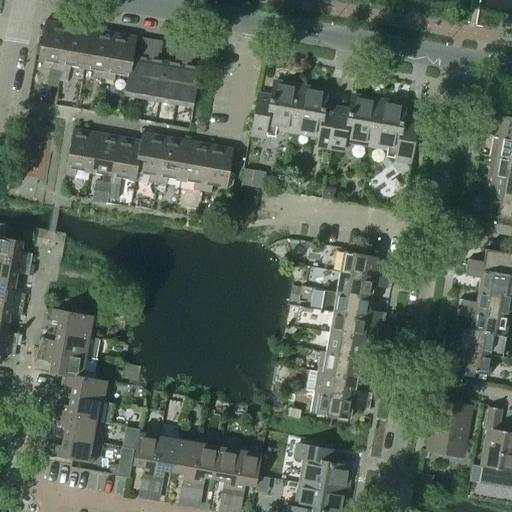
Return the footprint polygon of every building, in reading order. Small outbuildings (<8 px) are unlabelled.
[(60,71),(69,26),(44,21),(37,61),(52,64),(51,70),(60,71)] [(83,69),(90,30),(69,26),(60,71),(69,73),(70,67),(83,69)] [(104,79),(113,34),(90,30),(83,69),(97,72),(96,78),(104,79)] [(132,56),(133,57),(136,38),(113,34),(104,79),(113,81),(114,75),(127,77),(127,75),(129,75),(132,56)] [(141,99),(151,41),(141,39),(139,50),(144,51),(142,58),(133,57),(132,56),(129,75),(127,75),(127,77),(124,96),(141,99)] [(158,102),(165,62),(155,60),(156,53),(160,54),(162,42),(151,41),(141,99),(158,102)] [(174,105),(185,47),(174,45),(172,56),(176,56),(175,64),(165,62),(158,102),(174,105)] [(192,108),(199,70),(199,68),(188,66),(189,59),(193,59),(195,48),(185,47),(174,105),(192,108)] [(291,135),(300,85),(273,80),(273,84),(270,96),(258,93),(257,96),(258,97),(258,98),(257,98),(250,137),(264,140),(264,136),(274,138),(275,132),(291,135)] [(337,107),(325,105),(328,90),(300,85),(291,135),(318,140),(317,145),(316,149),(329,151),(337,107)] [(370,149),(379,99),(352,94),(349,109),(337,107),(329,151),(342,154),(343,150),(344,144),(370,149)] [(417,121),(403,119),(405,107),(406,103),(379,99),(370,149),(386,152),(385,157),(395,159),(394,163),(409,166),(410,162),(415,132),(416,126),(415,126),(415,124),(417,125),(417,121)] [(511,139),(511,118),(497,116),(494,137),(511,139)] [(89,173),(96,134),(72,129),(64,175),(74,177),(75,171),(89,173)] [(157,183),(165,138),(141,133),(140,141),(141,142),(136,171),(137,171),(136,174),(149,176),(148,182),(157,183)] [(110,183),(118,137),(96,134),(89,173),(103,176),(102,182),(110,183)] [(141,142),(140,141),(118,137),(110,183),(119,185),(120,179),(135,181),(136,174),(137,171),(136,171),(141,142)] [(511,160),(511,139),(494,137),(490,157),(511,160)] [(180,181),(187,142),(165,138),(157,183),(165,185),(166,179),(180,181)] [(201,191),(209,145),(187,142),(180,181),(194,184),(193,190),(201,191)] [(226,189),(233,150),(209,145),(201,191),(210,193),(211,187),(226,189)] [(511,181),(511,160),(490,157),(486,177),(511,181)] [(255,188),(258,173),(243,170),(240,185),(255,188)] [(511,202),(511,181),(486,177),(483,197),(511,202)] [(511,223),(511,202),(483,197),(479,218),(511,223)] [(403,214),(404,205),(398,204),(395,206),(394,212),(403,214)] [(20,253),(22,242),(0,238),(0,259),(30,265),(31,255),(20,253)] [(511,276),(511,254),(484,250),(482,264),(478,264),(478,262),(467,260),(466,268),(511,276)] [(375,272),(378,258),(343,252),(339,273),(391,282),(392,274),(379,272),(379,273),(375,272)] [(28,276),(30,265),(0,259),(0,280),(15,284),(17,274),(28,276)] [(511,296),(511,276),(466,268),(464,276),(476,278),(476,277),(480,277),(477,291),(511,296)] [(370,299),(373,285),(377,286),(376,288),(389,290),(391,282),(339,273),(336,293),(370,299)] [(13,293),(15,284),(0,280),(0,301),(23,305),(25,295),(13,293)] [(368,312),(370,299),(336,293),(324,291),(320,311),(332,313),(384,322),(385,314),(372,312),(372,313),(368,312)] [(511,317),(511,296),(477,291),(475,304),(471,304),(471,302),(458,300),(457,308),(511,317)] [(21,316),(23,305),(0,301),(0,322),(8,324),(9,314),(21,316)] [(89,338),(92,317),(90,317),(91,309),(69,305),(67,312),(48,309),(46,320),(58,322),(56,332),(89,338)] [(509,339),(511,324),(511,317),(457,308),(455,316),(468,318),(469,317),(473,317),(470,331),(495,336),(509,339)] [(363,339),(366,325),(370,326),(369,328),(382,330),(384,322),(332,313),(329,333),(363,339)] [(6,333),(8,324),(0,322),(0,342),(16,345),(17,335),(6,333)] [(506,358),(509,339),(495,336),(470,331),(461,329),(459,341),(442,338),(440,347),(492,356),(506,358)] [(99,340),(89,338),(56,332),(54,342),(43,339),(41,350),(95,360),(99,340)] [(361,353),(363,339),(329,333),(325,353),(377,362),(378,354),(365,352),(365,353),(361,353)] [(14,356),(16,345),(0,342),(0,364),(2,354),(14,356)] [(488,376),(492,356),(440,347),(439,355),(452,357),(452,355),(456,356),(454,370),(488,376)] [(94,380),(98,360),(95,360),(41,350),(39,361),(51,363),(49,373),(62,375),(82,378),(82,377),(94,380)] [(377,362),(325,353),(321,352),(317,372),(356,379),(359,366),(362,367),(362,368),(375,370),(377,362)] [(356,379),(317,372),(309,371),(305,391),(370,402),(371,394),(358,392),(358,394),(354,393),(356,379)] [(106,382),(94,380),(82,377),(82,378),(62,375),(60,385),(72,388),(70,397),(103,403),(106,382)] [(370,402),(305,391),(313,393),(310,413),(349,420),(352,406),(355,407),(355,408),(368,410),(370,402)] [(112,405),(103,403),(70,397),(68,406),(57,404),(55,415),(99,423),(109,425),(112,405)] [(465,430),(469,408),(436,402),(428,448),(447,452),(447,454),(461,457),(464,440),(461,440),(463,429),(465,430)] [(511,473),(511,433),(497,431),(501,410),(488,408),(484,430),(486,430),(480,467),(511,473)] [(96,443),(99,423),(55,415),(53,426),(64,428),(63,437),(96,443)] [(151,481),(159,437),(138,433),(132,466),(143,468),(141,479),(151,481)] [(92,464),(96,443),(63,437),(61,446),(50,444),(48,456),(92,464)] [(173,473),(179,440),(159,437),(151,481),(162,483),(164,471),(173,473)] [(191,488),(199,444),(179,440),(173,473),(183,475),(181,486),(191,488)] [(214,480),(219,447),(199,444),(191,488),(202,490),(204,478),(214,480)] [(348,467),(338,465),(333,464),(335,451),(298,445),(296,459),(305,460),(301,484),(344,492),(345,484),(348,481),(350,474),(347,471),(348,467)] [(232,495),(239,451),(219,447),(214,480),(223,482),(221,493),(232,495)] [(132,459),(133,451),(122,449),(121,457),(132,459)] [(254,487),(260,455),(239,451),(232,495),(242,497),(244,485),(254,487)] [(341,511),(343,511),(344,503),(342,500),(344,492),(301,484),(297,508),(287,507),(286,511),(341,511)]
